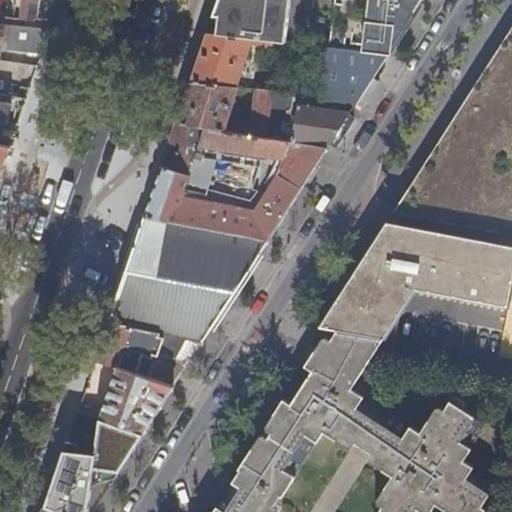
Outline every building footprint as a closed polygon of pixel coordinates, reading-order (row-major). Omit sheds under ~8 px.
[(276,41),(277,41),(278,27),(281,27),(284,0),(221,0),(216,15),(221,16),(219,34),(253,38),(263,39),(276,41)] [(284,0),(281,27),(278,27),(277,41),(288,42),(292,0),(284,0)] [(425,0),(336,0),(332,47),(370,52),(371,42),(393,45),(394,33),(405,32),(425,0)] [(45,53),(53,29),(0,23),(0,48),(4,48),(6,30),(12,31),(10,49),(45,53)] [(511,31),(399,211),(511,233),(511,31)] [(219,34),(210,33),(193,82),(238,87),(240,75),(253,38),(219,34)] [(275,48),(276,41),(263,39),(262,46),(275,48)] [(390,54),(370,52),(332,47),(330,47),(323,99),(358,105),(390,54)] [(193,82),(179,123),(232,131),(233,126),(227,125),(238,87),(193,82)] [(274,103),(275,91),(258,89),(251,134),(268,137),(274,103)] [(281,104),(283,92),(275,91),(274,103),(281,104)] [(0,122),(11,124),(14,104),(0,101),(0,122)] [(331,147),(354,111),(301,103),(299,115),(294,114),(292,120),(284,119),(286,105),(281,104),(274,103),(268,137),(331,147)] [(271,241),(331,147),(268,137),(251,134),(232,131),(179,123),(147,218),(271,241)] [(0,183),(12,146),(0,143),(0,183)] [(271,241),(147,218),(111,322),(134,327),(205,340),(206,341),(271,241)] [(381,238),(326,327),(345,331),(388,339),(420,288),(511,305),(511,245),(391,222),(381,238)] [(134,327),(111,322),(98,360),(120,367),(124,357),(134,327)] [(389,470),(398,475),(399,476),(391,487),(398,492),(383,511),(434,511),(439,511),(446,504),(454,510),(458,505),(467,511),(491,511),(489,511),(487,509),(490,504),(499,492),(500,490),(477,474),(479,471),(468,464),(477,451),(472,448),(488,426),(467,412),(470,408),(469,405),(461,400),(456,401),(439,427),(432,423),(424,435),(414,428),(413,431),(368,403),(371,399),(357,391),(382,350),(388,339),(345,331),(337,342),(327,357),(320,353),(311,367),(320,372),(297,407),(290,402),(280,416),(286,421),(264,453),(263,455),(257,451),(244,471),(246,473),(238,484),(240,485),(224,509),(223,508),(220,511),(279,511),(288,500),(289,501),(303,480),(300,478),(311,460),(322,444),(325,446),(333,435),(343,442),(348,434),(394,463),(389,470)] [(124,357),(120,367),(143,375),(147,365),(124,357)] [(143,375),(120,367),(98,421),(97,424),(139,441),(176,386),(155,379),(143,375)] [(176,386),(182,376),(159,368),(155,379),(176,386)] [(139,441),(97,424),(93,458),(91,472),(117,477),(139,441)] [(68,442),(61,456),(43,511),(46,511),(88,511),(91,472),(93,458),(73,456),(76,445),(68,442)]
